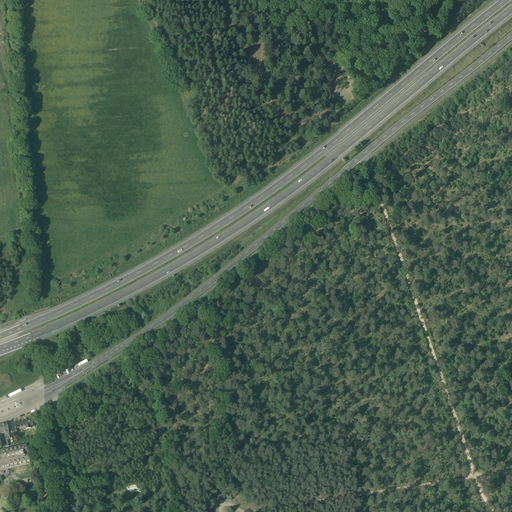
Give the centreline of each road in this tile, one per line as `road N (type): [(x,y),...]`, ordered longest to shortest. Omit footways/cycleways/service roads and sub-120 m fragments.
road 1 (motorway): [(511,0),(243,210),(55,313)]
road 2 (motorway): [(59,324),(247,222),(511,14)]
road 3 (tertiary): [(102,359),(178,308),(511,39)]
road 4 (track): [(363,157),(475,479)]
road 5 (track): [(475,479),(352,496)]
